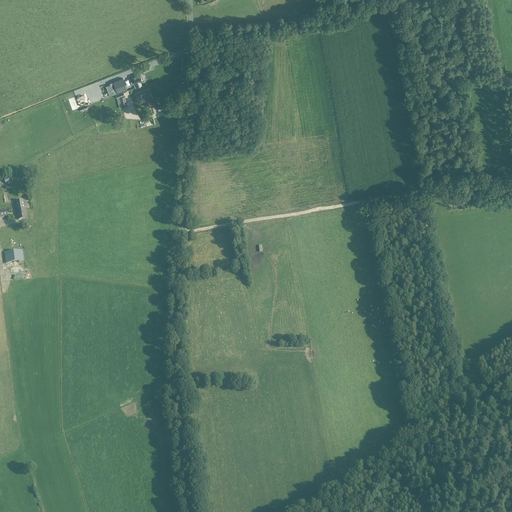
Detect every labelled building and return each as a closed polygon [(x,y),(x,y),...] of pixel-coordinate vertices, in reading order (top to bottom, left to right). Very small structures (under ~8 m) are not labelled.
[(141,81),(142,81),(142,80),(143,80),(143,79),(142,76),(141,76),(140,75),(134,78),(132,78),(135,88),(138,87),(142,85),(141,81)] [(113,82),(117,93),(127,90),(123,78),(113,82)] [(113,82),(109,83),(110,85),(106,87),(110,96),(113,95),(117,93),(113,82)] [(149,89),(135,94),(139,103),(152,98),(149,89)] [(167,103),(158,107),(159,112),(169,109),(167,103)] [(23,200),(15,202),(16,211),(17,211),(18,220),(27,218),(25,209),(24,209),(23,200)] [(0,218),(8,217),(7,209),(0,210),(0,218)] [(23,261),(22,251),(5,253),(6,263),(23,261)]
